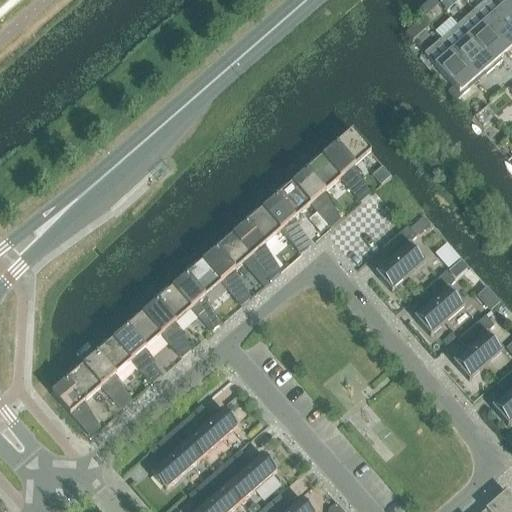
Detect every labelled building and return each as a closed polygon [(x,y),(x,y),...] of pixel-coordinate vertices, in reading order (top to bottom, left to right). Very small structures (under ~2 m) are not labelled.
[(454,0),(442,0),(439,3),(447,11),(457,3),(454,0)] [(511,22),(492,0),(487,0),(474,12),(509,52),(511,49),(511,22)] [(511,0),(492,0),(511,22),(511,0)] [(431,9),(421,18),(429,26),(438,18),(431,9)] [(474,12),(458,26),(495,69),(502,62),(500,60),(509,52),(474,12)] [(458,26),(441,40),(476,80),(485,73),(487,76),(495,69),(458,26)] [(441,40),(424,55),(453,88),(447,93),(456,102),(462,98),(470,91),(468,88),(476,80),(441,40)] [(481,113),(474,119),(481,128),(489,122),(481,113)] [(353,133),(322,160),(340,181),(346,188),(356,180),(350,172),(366,159),(370,155),(371,154),(353,133)] [(322,160),(292,186),(310,207),(317,214),(327,206),(320,198),(340,181),(322,160)] [(292,186),(262,212),(280,233),(287,240),(297,232),(290,225),(310,207),(292,186)] [(262,212),(232,238),(251,259),(257,266),(267,258),(261,250),(280,233),(262,212)] [(390,263),(375,275),(377,277),(379,275),(381,277),(379,279),(389,290),(391,288),(393,290),(390,292),(392,294),(426,264),(410,245),(416,240),(415,238),(430,225),(422,216),(411,226),(407,229),(381,252),(382,253),(390,263)] [(232,238),(203,264),(221,285),(227,292),(237,284),(231,276),(247,263),(251,259),(232,238)] [(460,259),(446,244),(434,255),(448,270),(460,259)] [(460,262),(448,273),(455,281),(467,270),(460,262)] [(203,264),(172,291),(191,311),(197,319),(207,310),(200,303),(221,285),(203,264)] [(420,297),(420,298),(429,307),(414,320),(416,321),(418,319),(420,322),(418,324),(427,335),(430,333),(432,335),(429,337),(431,339),(465,309),(449,290),(455,284),(446,274),(420,297)] [(172,291),(142,316),(161,337),(167,345),(177,336),(171,329),(191,311),(172,291)] [(142,316),(113,343),(131,363),(137,371),(147,362),(141,355),(161,337),(142,316)] [(458,342),(467,352),(453,364),(454,366),(457,364),(459,366),(457,368),(466,379),(468,377),(470,380),(468,382),(469,383),(504,353),(487,335),(494,329),(485,318),(458,342)] [(113,343),(83,369),(101,390),(107,397),(117,388),(111,381),(131,363),(113,343)] [(59,389),(52,395),(70,416),(76,424),(77,423),(86,415),(80,408),(101,390),(83,369),(59,389)] [(511,373),(497,386),(498,387),(506,396),(492,409),(493,411),(496,408),(498,411),(496,413),(505,424),(507,422),(509,424),(507,426),(508,428),(511,424),(511,373)] [(187,442),(203,461),(238,430),(222,412),(213,419),(199,432),(188,420),(185,423),(176,430),(187,442)] [(167,492),(203,461),(187,442),(176,430),(168,438),(158,446),(169,458),(160,466),(151,474),(167,492)] [(226,487),(242,505),(277,475),(261,456),(252,464),(241,474),(230,462),(215,475),(226,487)] [(234,511),(242,505),(226,487),(215,475),(197,491),(207,503),(199,510),(196,511),(234,511)] [(511,511),(511,499),(507,494),(485,511),(511,511)] [(262,511),(309,511),(300,501),(291,509),(287,511),(273,511),(269,506),(262,511)]
